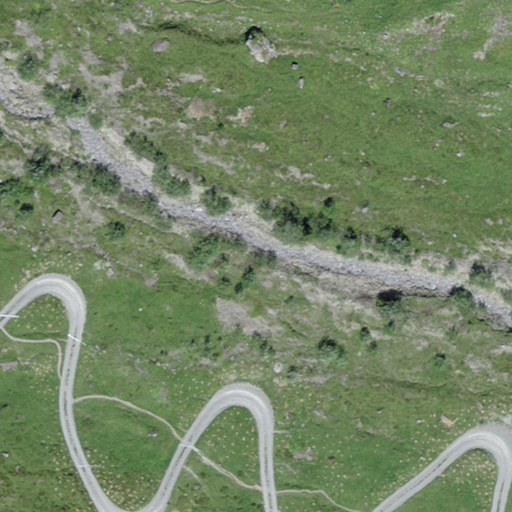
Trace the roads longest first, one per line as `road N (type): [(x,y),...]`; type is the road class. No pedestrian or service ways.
road 1 (track): [(0,330),(47,287),(70,283),(82,305),(76,426),(111,511)]
road 2 (track): [(161,511),(190,446),(227,397),(256,393),(270,409),(275,511)]
road 3 (track): [(392,511),(486,433),(511,442)]
